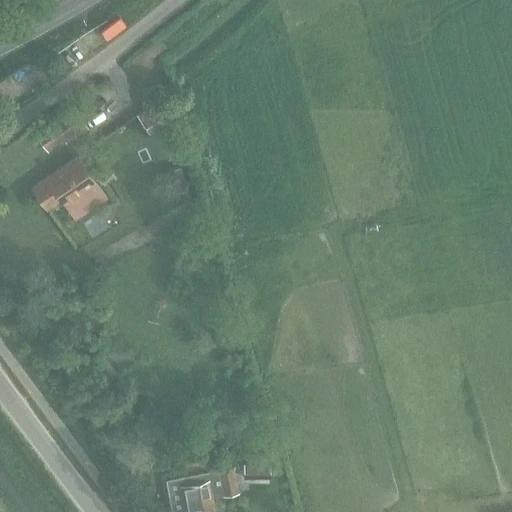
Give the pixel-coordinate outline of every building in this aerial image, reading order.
[(149,133),(173,117),(160,99),(137,115),(149,133)] [(68,145),(89,130),(74,105),(34,132),(48,153),(66,142),(68,145)] [(60,196),(66,204),(96,183),(78,156),(32,187),(45,206),(60,196)] [(270,464),(244,464),(244,474),(270,474),(270,464)] [(214,511),(212,497),(237,492),(232,466),(189,475),(191,482),(180,485),(185,511),(192,510),(192,511),(214,511)]
